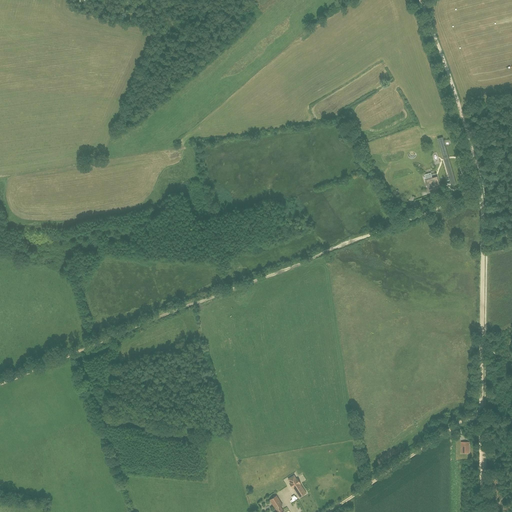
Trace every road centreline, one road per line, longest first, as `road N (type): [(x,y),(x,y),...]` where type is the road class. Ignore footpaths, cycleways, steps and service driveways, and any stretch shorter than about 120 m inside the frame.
road 1 (track): [(480,192),(0,382)]
road 2 (track): [(328,511),(481,414)]
road 3 (track): [(419,0),(470,148)]
